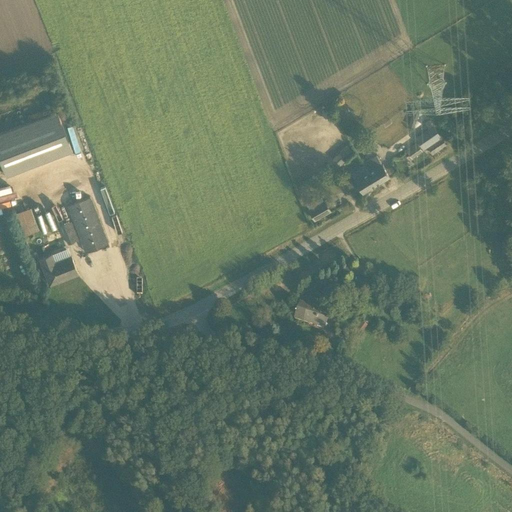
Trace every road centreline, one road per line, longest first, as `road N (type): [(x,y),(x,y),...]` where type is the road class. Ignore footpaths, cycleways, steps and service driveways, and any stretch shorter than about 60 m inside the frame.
road 1 (unclassified): [(191,314),(511,127)]
road 2 (unclassified): [(511,472),(439,416),(370,387),(234,352),(191,314)]
road 3 (unclassified): [(191,314),(153,330),(87,337),(0,320)]
